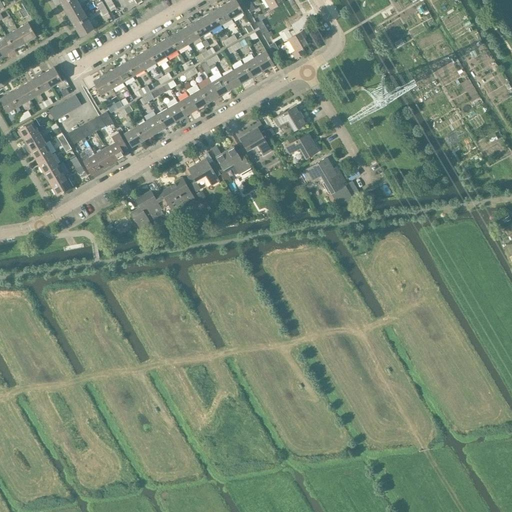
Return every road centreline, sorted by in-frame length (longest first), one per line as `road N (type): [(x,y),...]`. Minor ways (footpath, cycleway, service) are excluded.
road 1 (residential): [(0,235),(39,226),(305,69)]
road 2 (residential): [(70,72),(192,0)]
road 3 (residential): [(369,182),(305,69)]
